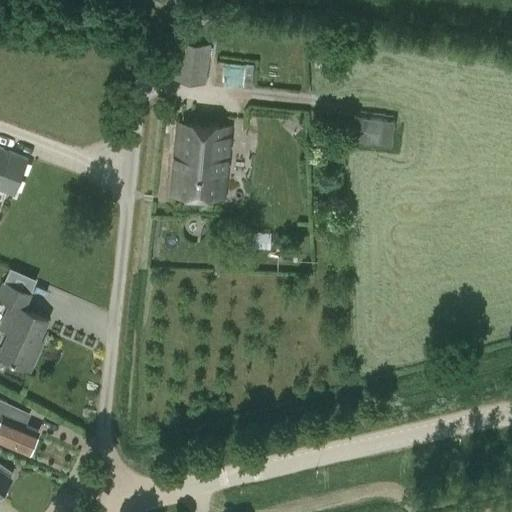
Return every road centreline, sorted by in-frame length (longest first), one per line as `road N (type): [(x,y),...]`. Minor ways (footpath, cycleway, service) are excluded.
road 1 (unclassified): [(120,511),(107,483),(101,416),(130,82)]
road 2 (residential): [(223,482),(511,417)]
